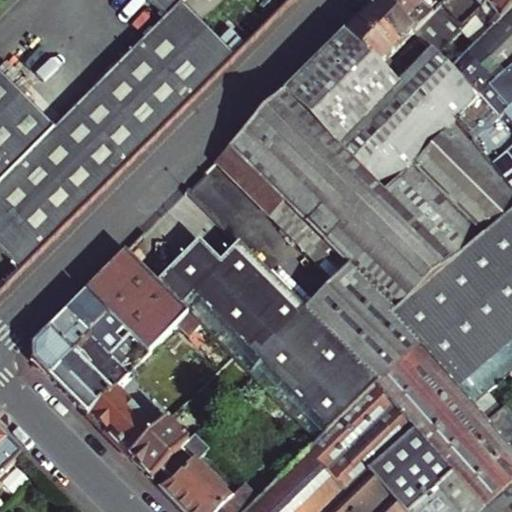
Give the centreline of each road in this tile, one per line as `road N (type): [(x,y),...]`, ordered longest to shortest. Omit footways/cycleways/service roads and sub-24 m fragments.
road 1 (residential): [(338,0),(0,334)]
road 2 (residential): [(130,511),(0,380)]
